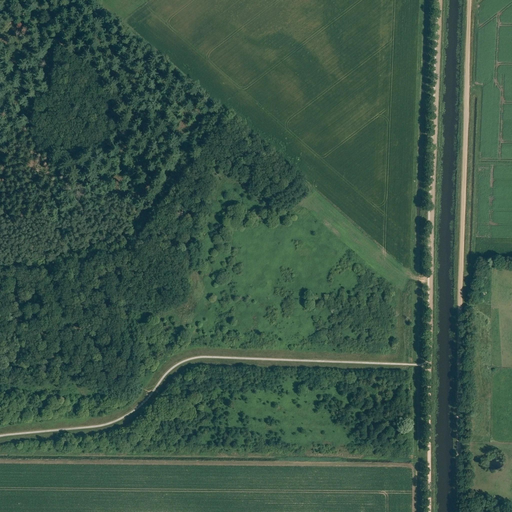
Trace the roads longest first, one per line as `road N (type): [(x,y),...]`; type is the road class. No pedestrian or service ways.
road 1 (track): [(459,511),(469,0)]
road 2 (track): [(429,362),(439,0)]
road 3 (track): [(428,511),(429,362)]
